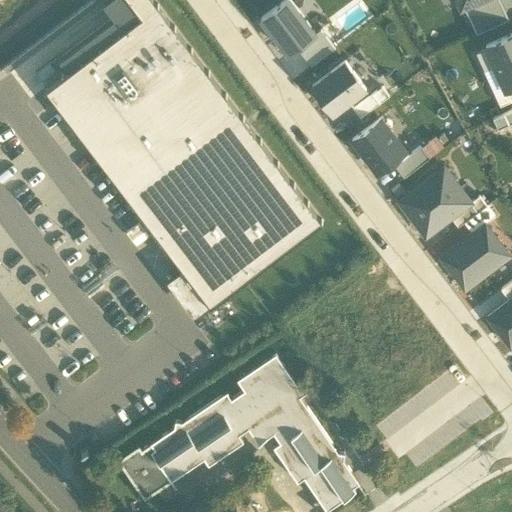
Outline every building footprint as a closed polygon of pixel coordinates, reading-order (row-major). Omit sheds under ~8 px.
[(37,75),(45,86),(140,13),(130,0),(104,0),(103,1),(114,16),(37,75)] [(130,0),(140,13),(45,86),(183,267),(210,304),(321,220),(154,0),(130,0)] [(291,0),(282,0),(261,16),(288,52),(296,46),(316,31),(291,0)] [(500,0),(469,0),(463,3),(476,32),(508,17),(500,0)] [(335,47),(320,28),(316,31),(296,46),(311,65),(335,47)] [(511,31),(485,44),(506,89),(511,86),(511,31)] [(345,58),(311,84),(332,111),(366,86),(345,58)] [(382,84),(353,106),(360,115),(389,94),(382,84)] [(511,86),(506,89),(495,94),(500,105),(511,99),(511,86)] [(511,108),(492,117),(497,128),(511,121),(511,108)] [(379,116),(352,137),(378,171),(405,151),(379,116)] [(420,144),(394,163),(403,175),(429,156),(420,144)] [(444,165),(399,199),(425,234),(450,215),(464,205),(451,189),(458,184),(444,165)] [(470,200),(458,184),(451,189),(464,205),(470,200)] [(450,215),(457,225),(463,220),(486,203),(479,194),(470,200),(464,205),(450,215)] [(472,232),(484,222),(495,214),(486,203),(463,220),(472,232)] [(472,232),(441,255),(465,286),(508,253),(484,222),(472,232)] [(173,274),(200,311),(210,304),(183,267),(173,274)] [(376,271),(338,300),(397,378),(434,349),(376,271)] [(200,311),(173,274),(166,279),(194,316),(200,311)] [(511,278),(501,287),(509,298),(511,295),(511,278)] [(511,295),(509,298),(487,315),(510,346),(511,345),(511,295)] [(338,451),(300,395),(303,393),(306,391),(309,389),(310,389),(308,386),(306,383),(301,381),(298,381),(296,382),(276,352),(238,378),(245,389),(232,398),(227,391),(182,421),(176,420),(174,427),(151,442),(155,448),(151,450),(171,480),(204,457),(209,464),(244,440),(239,433),(249,427),(259,442),(274,432),(280,441),(274,446),(298,481),(304,476),(327,509),(356,489),(353,486),(359,482),(343,458),(345,452),(338,451)] [(410,373),(383,393),(392,405),(418,384),(410,373)] [(145,498),(171,480),(151,450),(155,448),(151,442),(142,449),(139,444),(118,458),(145,498)]
